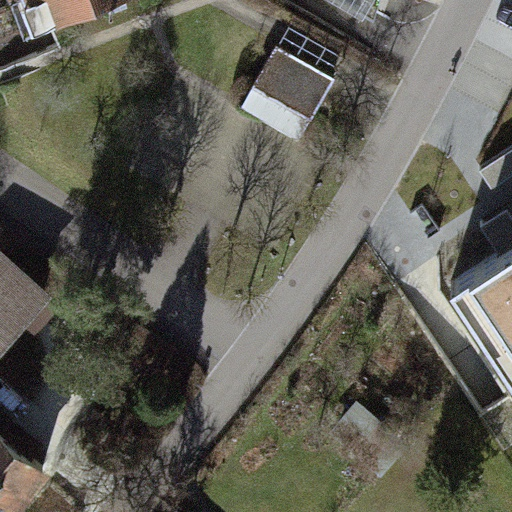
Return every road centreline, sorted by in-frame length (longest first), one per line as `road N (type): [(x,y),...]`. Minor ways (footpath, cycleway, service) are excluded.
road 1 (residential): [(470,0),(420,105),(251,366)]
road 2 (residential): [(251,366),(0,186)]
road 3 (residential): [(251,366),(133,511)]
